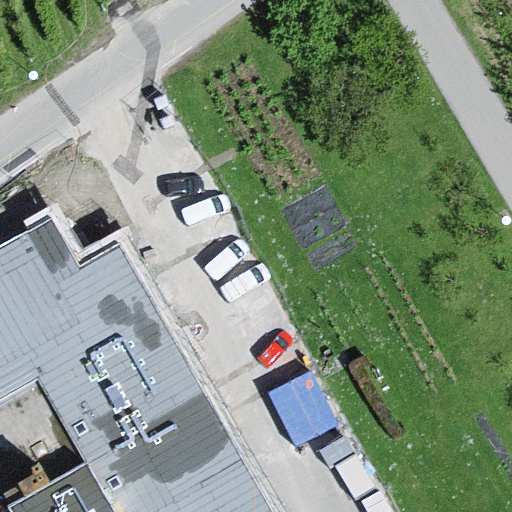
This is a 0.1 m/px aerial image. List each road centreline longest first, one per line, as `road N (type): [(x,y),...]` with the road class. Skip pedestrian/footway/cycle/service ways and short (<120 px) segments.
road 1 (unclassified): [(0,138),(205,0)]
road 2 (unclassified): [(418,0),(511,162)]
